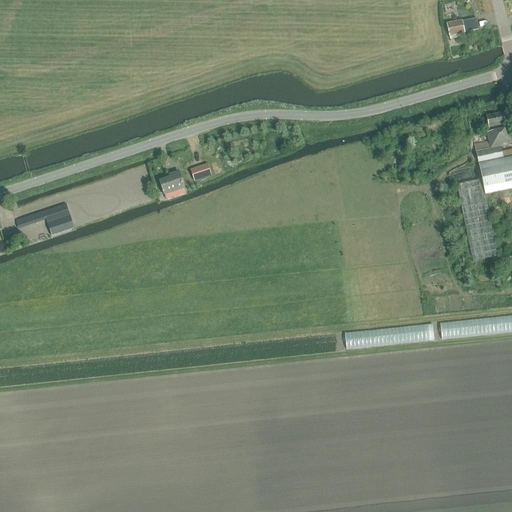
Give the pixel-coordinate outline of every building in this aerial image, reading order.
[(447,24),(449,36),(450,40),(460,38),(459,34),(464,33),(464,32),(478,28),(476,18),(467,20),(467,19),(447,24)] [(504,112),(487,116),(490,132),(487,132),(489,141),(491,149),(501,147),(508,146),(508,145),(511,143),(511,130),(511,128),(508,128),(504,112)] [(511,158),(504,160),(479,165),(482,180),(485,195),(511,189),(511,158)] [(195,182),(212,176),(208,164),(191,170),(195,182)] [(185,188),(179,171),(170,174),(171,177),(161,180),(165,194),(185,188)] [(485,195),(482,180),(457,185),(473,261),(498,256),(485,195)] [(52,237),(75,229),(66,204),(16,221),(18,229),(20,229),(46,220),(52,237)]
